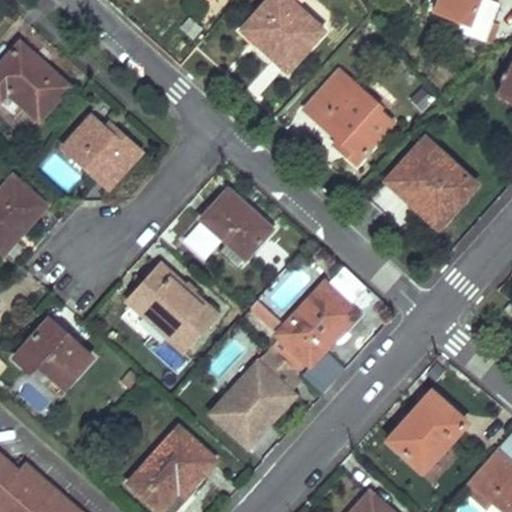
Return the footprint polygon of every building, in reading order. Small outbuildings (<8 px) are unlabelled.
[(287,0),(268,0),(261,9),(245,27),(292,68),(323,32),(287,0)] [(469,33),(481,38),(494,43),(500,27),(493,24),(500,5),(487,0),(439,0),(435,12),(472,26),(469,33)] [(25,107),(39,120),(68,87),(20,44),(0,66),(0,98),(1,100),(8,92),(25,107)] [(511,62),(508,70),(497,92),(511,99),(511,62)] [(338,138),(336,140),(335,142),(358,164),(393,124),(382,113),(386,109),(342,72),(308,110),(338,138)] [(0,100),(0,103),(15,117),(25,107),(8,92),(1,100),(0,100)] [(141,152),(125,137),(110,123),(105,129),(91,117),(64,146),(108,187),(141,152)] [(391,175),(406,189),(422,204),(417,208),(438,228),(477,186),(425,138),(391,175)] [(0,191),(0,248),(4,252),(45,205),(13,177),(0,191)] [(272,230),(228,190),(202,218),(229,242),(220,253),(237,268),(272,230)] [(182,351),(199,333),(216,314),(163,264),(128,301),(182,351)] [(366,286),(344,267),(328,283),(350,304),(366,286)] [(323,350),(335,338),(359,312),(350,304),(328,283),(325,281),(277,333),(280,335),(270,346),(297,371),(307,360),(311,364),(323,350)] [(40,367),(52,378),(64,388),(93,356),(50,317),(15,356),(34,373),(40,367)] [(165,341),(154,353),(176,373),(187,361),(165,341)] [(311,364),(301,375),(322,393),(344,369),(323,350),(311,364)] [(210,413),(229,431),(247,448),(293,399),(255,364),(210,413)] [(425,409),(409,427),(393,444),(425,472),(467,423),(434,392),(420,405),(425,409)] [(130,481),(149,498),(163,511),(169,511),(216,460),(179,427),(130,481)] [(511,427),(500,449),(511,455),(511,427)] [(0,511),(78,511),(21,460),(13,469),(0,456),(0,511)] [(511,511),(511,462),(508,459),(475,496),(487,506),(493,499),(507,511),(511,511)] [(394,511),(370,490),(350,511),(394,511)]
